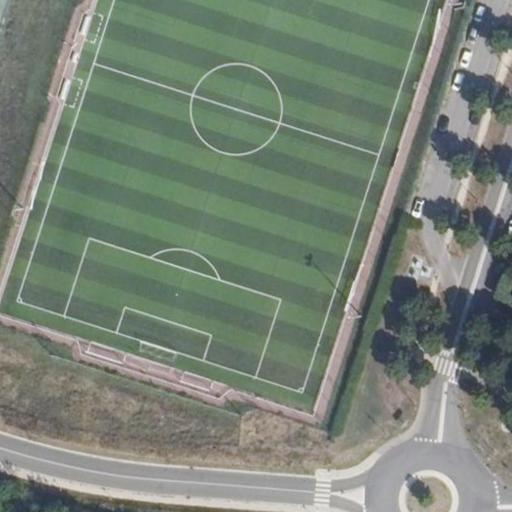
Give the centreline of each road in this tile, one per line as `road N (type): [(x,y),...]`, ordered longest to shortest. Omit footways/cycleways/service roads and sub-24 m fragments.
road 1 (unclassified): [(0,448),(152,480),(380,496)]
road 2 (residential): [(436,453),(449,361),(511,171)]
